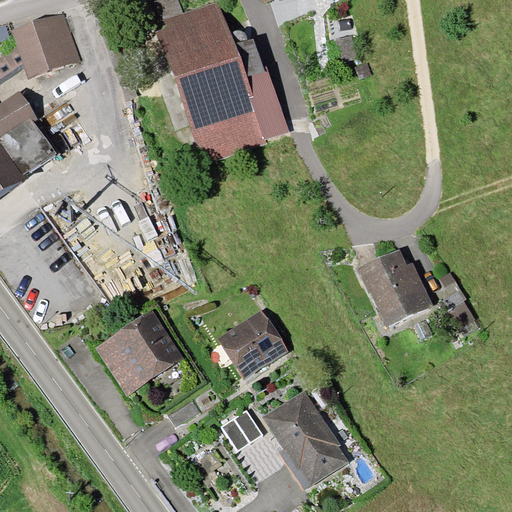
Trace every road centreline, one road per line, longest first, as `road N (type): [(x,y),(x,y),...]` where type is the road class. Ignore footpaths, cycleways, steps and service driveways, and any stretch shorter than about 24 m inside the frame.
road 1 (track): [(413,0),(432,192),(423,213),(380,230),(329,193),(249,0)]
road 2 (secondary): [(150,511),(0,309)]
